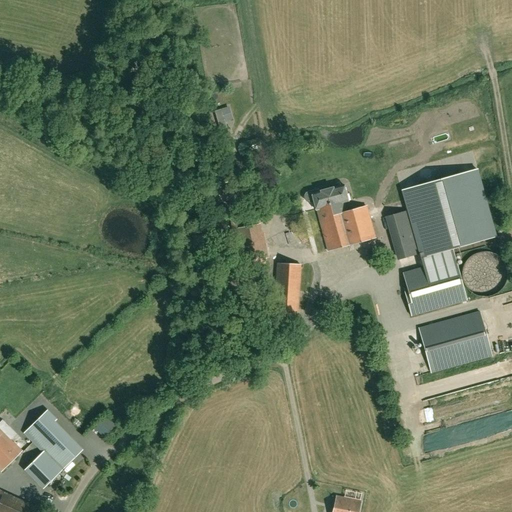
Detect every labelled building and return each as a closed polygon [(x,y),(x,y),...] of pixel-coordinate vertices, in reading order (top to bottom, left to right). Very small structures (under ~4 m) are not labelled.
[(227,130),(221,109),(214,112),(216,119),(220,132),(227,130)] [(420,257),(452,248),(496,236),(477,170),(402,192),(420,257)] [(316,210),(316,209),(327,250),(375,237),(366,206),(347,212),(344,202),(348,201),(343,185),(315,192),(314,190),(312,191),(309,192),(306,192),(305,194),(304,196),(304,197),(304,199),(305,200),(306,201),(308,202),(309,202),(310,202),(311,202),(314,201),(316,210)] [(387,217),(399,259),(418,254),(406,211),(387,217)] [(255,261),(270,259),(263,224),(241,228),(249,268),(256,266),(255,261)] [(466,301),(454,258),(423,267),(403,273),(407,288),(403,288),(411,316),(466,301)] [(297,322),(300,265),(277,264),(273,320),(297,322)] [(191,284),(191,297),(209,298),(210,285),(191,284)] [(431,372),(491,356),(479,312),(419,328),(431,372)] [(473,388),(482,385),(477,369),(468,372),(473,388)] [(26,468),(44,487),(81,451),(53,423),(55,421),(46,411),(25,431),(44,451),(26,468)] [(94,427),(105,437),(118,423),(106,412),(94,427)] [(0,430),(0,469),(1,471),(21,451),(0,430)] [(0,511),(17,511),(23,501),(0,490),(0,511)] [(333,511),(357,511),(360,501),(336,496),(333,511)]
